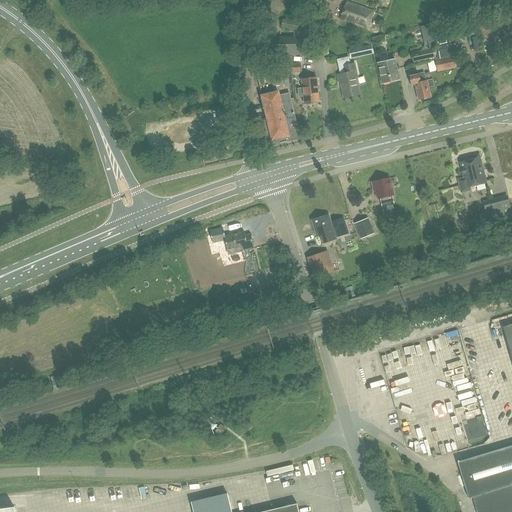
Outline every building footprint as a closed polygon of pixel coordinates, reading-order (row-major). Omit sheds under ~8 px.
[(347,1),(341,19),(368,28),(374,11),(347,1)] [(283,19),(281,27),(298,31),(299,22),(283,19)] [(430,23),(420,26),(424,41),(428,41),(430,49),(411,53),(413,61),(435,57),(433,48),(436,47),(430,23)] [(476,24),(450,30),(453,41),(478,35),(476,24)] [(438,46),(447,44),(446,39),(450,39),(448,30),(435,33),(437,46),(438,46)] [(296,42),(280,42),(281,56),(297,56),(297,55),(297,52),(307,51),(316,51),(316,40),(296,41),(296,42)] [(438,71),(456,68),(454,56),(453,57),(453,56),(456,55),(454,43),(447,44),(438,46),(441,59),(435,60),(438,71)] [(349,50),(350,58),(373,53),(371,45),(349,50)] [(349,57),(337,60),(339,68),(340,74),(337,75),(339,84),(341,84),(344,98),(360,95),(357,78),(358,78),(355,63),(351,64),(349,57)] [(378,64),(382,84),(400,80),(395,60),(378,64)] [(301,73),(301,63),(280,64),(280,74),(301,73)] [(289,74),(280,74),(280,73),(272,73),(273,86),(289,85),(289,74)] [(410,76),(412,85),(416,84),(419,99),(430,97),(428,88),(434,86),(432,80),(427,81),(426,81),(424,73),(410,76)] [(305,104),(307,104),(308,105),(311,104),(312,103),(319,102),(317,86),(316,78),(303,80),(304,88),(299,89),(300,96),(304,96),(305,104)] [(275,95),(262,98),(267,119),(263,120),(266,134),(268,141),(269,146),(300,138),(291,100),(289,93),(275,97),(275,95)] [(461,163),(465,178),(459,180),(462,192),(471,190),(470,187),(487,183),(480,155),(471,157),(471,160),(461,163)] [(376,190),(378,199),(381,198),(383,206),(394,204),(392,196),(394,195),(390,178),(372,183),(374,190),(376,190)] [(511,211),(508,198),(484,204),(488,220),(511,213),(511,211)] [(328,215),(313,220),(317,233),(321,232),(325,243),(336,239),(336,238),(348,233),(343,218),(331,223),(328,215)] [(368,219),(355,224),(361,240),(374,235),(368,219)] [(251,234),(245,235),(245,232),(225,236),(223,228),(210,231),(213,242),(225,240),(228,254),(254,248),(251,234)] [(335,272),(328,250),(306,258),(314,279),(335,272)] [(282,283),(262,290),(266,301),(286,295),(282,283)] [(511,511),(511,323),(503,326),(511,357),(511,445),(457,461),(468,498),(472,497),(476,511),(511,511)] [(219,436),(226,428),(221,424),(215,432),(219,436)] [(299,511),(297,503),(261,511),(230,511),(226,494),(191,502),(193,511),(299,511)]
